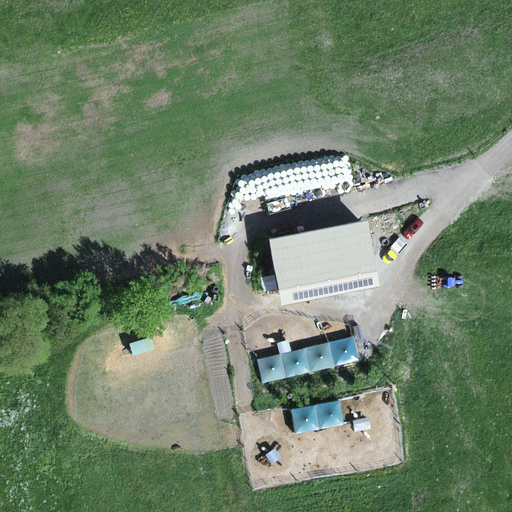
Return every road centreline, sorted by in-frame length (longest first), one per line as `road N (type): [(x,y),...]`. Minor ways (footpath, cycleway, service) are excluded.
road 1 (track): [(236,272),(236,241),(253,218),(480,174)]
road 2 (track): [(371,324),(405,253),(511,138)]
